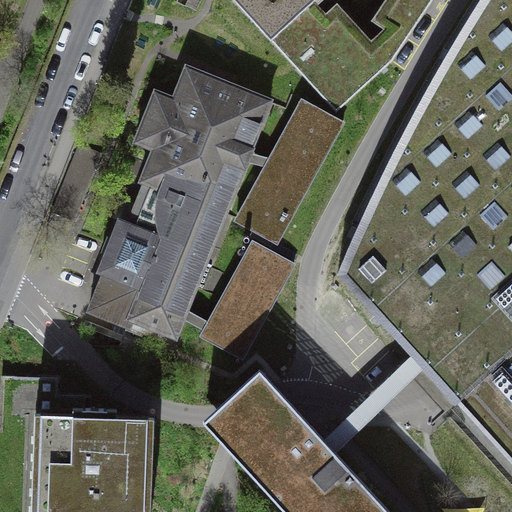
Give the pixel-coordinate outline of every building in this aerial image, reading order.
[(201,0),(188,0),(185,5),(196,11),(201,0)] [(233,0),(271,41),(336,112),(392,61),(432,0),(233,0)] [(511,0),(486,0),(482,7),(471,25),(461,40),(448,62),(437,81),(426,101),(415,121),(404,141),(398,154),(391,169),(380,190),(372,207),(363,225),(360,232),(352,252),(346,265),(343,272),(415,351),(426,364),(458,400),(511,458),(511,0)] [(173,336),(176,337),(194,289),(195,289),(196,286),(196,285),(224,214),(225,215),(226,212),(225,211),(243,167),(245,168),(246,165),(246,164),(251,151),(251,152),(253,148),(251,148),(268,103),(269,104),(270,101),(267,99),(267,100),(189,69),(190,68),(186,67),(185,70),(186,70),(174,99),(158,93),(155,91),(154,94),(155,95),(137,139),(137,138),(135,141),(139,143),(139,142),(154,148),(148,164),(132,158),(118,195),(136,202),(127,224),(122,222),(122,221),(119,220),(118,223),(101,268),(100,268),(99,271),(102,272),(104,272),(90,307),(89,310),(92,311),(92,310),(126,325),(129,327),(130,323),(131,318),(151,327),(173,336)] [(343,123),(302,100),(236,220),(257,231),(277,243),(343,123)] [(271,251),(253,241),(201,335),(242,358),(294,264),(271,251)] [(426,364),(415,351),(324,439),(335,451),(426,364)] [(390,511),(335,451),(324,439),(311,425),(260,369),(203,420),(244,465),(286,511),(390,511)] [(0,511),(144,511),(148,415),(107,414),(107,409),(85,408),(86,396),(58,395),(58,378),(9,376),(7,429),(0,428),(0,464),(10,465),(10,473),(10,482),(0,481),(0,511)]
